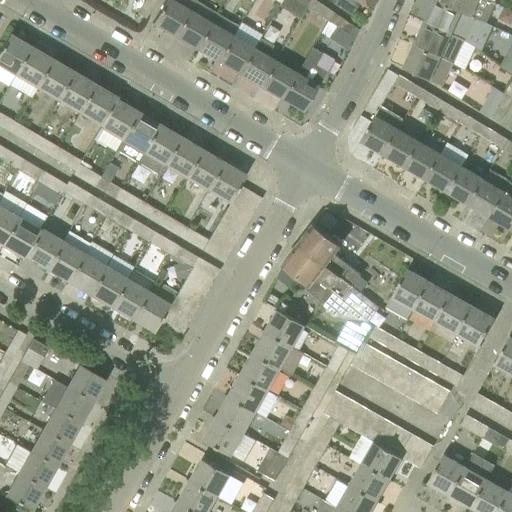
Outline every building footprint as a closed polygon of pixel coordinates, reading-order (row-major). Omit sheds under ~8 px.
[(137,14),(145,19),(156,0),(142,0),(144,1),(137,14)] [(165,0),(152,23),(174,36),(195,0),(195,1),(195,0),(165,0)] [(174,36),(195,49),(216,13),(195,1),(195,0),(174,36)] [(333,0),(331,3),(351,16),(357,7),(354,4),(347,0),(333,0)] [(347,0),(354,4),(356,0),(362,4),(371,10),(373,0),(347,0)] [(420,18),(428,0),(414,0),(408,12),(420,18)] [(464,44),(475,18),(435,0),(423,25),(464,44)] [(435,0),(475,18),(480,20),(487,23),(496,2),(495,2),(489,0),(435,0)] [(320,4),(314,12),(328,21),(333,13),(320,4)] [(238,25),(216,13),(195,49),(217,61),(238,25)] [(333,13),(328,21),(336,27),(349,35),(354,27),(333,13)] [(239,26),(238,25),(217,61),(238,74),(260,37),(239,25),(239,26)] [(464,44),(423,25),(414,47),(439,59),(440,57),(455,64),(464,44)] [(354,27),(349,35),(336,27),(328,38),(348,51),(355,39),(359,31),(359,30),(354,27)] [(31,47),(10,34),(0,50),(0,65),(15,75),(31,47)] [(275,61),(267,56),(273,46),(260,38),(260,37),(238,74),(260,86),(275,61)] [(53,59),(32,47),(31,47),(15,75),(36,87),(53,59)] [(439,59),(414,47),(404,68),(444,87),(455,64),(440,57),(439,59)] [(312,48),(296,74),(282,99),(303,112),(333,60),(312,48)] [(74,72),(54,60),(53,59),(36,87),(58,100),(74,72)] [(282,99),(296,74),(275,61),(260,86),(282,99)] [(95,84),(75,72),(74,72),(58,100),(79,112),(95,84)] [(416,96),(421,89),(399,76),(395,83),(416,96)] [(118,98),(96,85),(95,84),(79,112),(101,125),(117,99),(118,98)] [(511,92),(507,90),(505,94),(494,87),(481,111),(492,118),(501,123),(511,102),(511,92)] [(438,108),(442,101),(421,89),(416,96),(438,108)] [(139,112),(138,112),(117,99),(101,125),(100,127),(121,139),(122,140),(139,112)] [(464,114),(442,101),(438,108),(460,121),(464,114)] [(402,118),(381,106),(361,141),(382,154),(397,129),(396,128),(402,118)] [(137,163),(160,125),(139,112),(122,140),(121,139),(115,150),(137,163)] [(16,122),(0,113),(0,127),(10,133),(16,122)] [(481,134),(485,127),(464,114),(460,121),(481,134)] [(20,139),(26,128),(16,122),(10,133),(20,139)] [(158,175),(165,165),(181,137),(160,125),(137,163),(158,175)] [(503,146),(507,139),(485,127),(481,134),(503,146)] [(404,166),(419,141),(397,129),(382,154),(404,166)] [(42,152),(48,142),(37,135),(31,145),(42,152)] [(181,137),(165,165),(187,178),(203,150),(181,137)] [(511,142),(507,139),(503,146),(511,151),(511,142)] [(425,179),(440,154),(419,141),(404,166),(425,179)] [(2,147),(0,149),(0,159),(17,170),(23,160),(2,147)] [(63,164),(69,154),(59,148),(53,158),(63,164)] [(203,150),(187,178),(208,191),(225,163),(203,150)] [(425,179),(447,192),(462,167),(440,154),(425,179)] [(105,194),(112,183),(109,182),(117,168),(108,162),(100,176),(94,187),(105,194)] [(246,176),(225,163),(208,191),(230,203),(234,196),(240,186),(246,176)] [(83,180),(89,170),(78,164),(74,171),(72,174),(83,180)] [(34,166),(28,176),(39,183),(45,172),(34,166)] [(468,204),(483,179),(462,167),(447,192),(468,204)] [(39,183),(50,189),(60,195),(62,192),(66,185),(45,172),(39,183)] [(485,180),(483,179),(468,204),(490,217),(505,192),(485,180)] [(66,185),(62,192),(84,205),(90,194),(68,181),(66,185)] [(33,193),(44,199),(50,189),(39,183),(33,193)] [(255,210),(262,199),(240,186),(234,196),(255,210)] [(122,189),(116,200),(137,212),(143,202),(122,189)] [(0,197),(0,244),(1,245),(25,204),(26,203),(5,190),(2,194),(0,197)] [(490,217),(511,230),(511,228),(511,196),(505,192),(490,217)] [(227,207),(249,220),(255,210),(234,196),(230,203),(227,207)] [(101,200),(95,211),(106,217),(112,207),(101,200)] [(137,212),(159,225),(165,215),(143,202),(137,212)] [(1,245),(2,245),(24,258),(25,256),(40,230),(38,229),(46,216),(25,204),(1,245)] [(243,231),(249,220),(227,207),(221,218),(243,231)] [(327,212),(319,223),(331,231),(338,220),(327,212)] [(123,213),(116,224),(127,230),(133,219),(123,213)] [(169,231),(175,221),(165,215),(159,225),(169,231)] [(243,231),(221,218),(215,229),(237,242),(243,231)] [(68,232),(68,231),(48,219),(42,229),(41,228),(40,230),(25,256),(46,269),(68,232)] [(143,225),(138,235),(149,242),(155,232),(143,225)] [(361,293),(369,283),(361,277),(362,275),(335,254),(342,246),(315,225),(299,245),(361,293)] [(186,227),(180,238),(202,250),(208,240),(186,227)] [(237,242),(215,229),(209,239),(230,252),(237,242)] [(46,269),(47,270),(68,282),(84,254),(89,245),(88,245),(89,243),(68,232),(46,269)] [(165,238),(159,248),(169,255),(176,244),(165,238)] [(202,250),(224,263),(230,252),(209,239),(208,240),(202,250)] [(68,282),(89,294),(105,267),(105,266),(112,253),(91,241),(89,245),(84,254),(68,282)] [(198,257),(176,244),(169,255),(183,263),(191,268),(198,257)] [(333,317),(349,319),(369,321),(380,307),(361,293),(299,245),(283,266),(310,287),(307,290),(324,303),(321,308),(333,317)] [(89,294),(110,307),(111,307),(127,279),(133,269),(111,257),(105,267),(89,294)] [(220,270),(198,257),(191,268),(213,281),(220,270)] [(185,278),(191,268),(183,263),(173,265),(176,280),(185,278)] [(299,278),(283,266),(276,278),(290,289),(299,278)] [(185,279),(207,292),(213,281),(191,268),(185,278),(185,279)] [(430,281),(408,269),(387,307),(409,320),(414,310),(430,281)] [(148,292),(147,291),(127,279),(111,307),(132,320),(148,292)] [(179,290),(201,303),(207,292),(185,279),(179,290)] [(414,310),(436,322),(452,294),(451,293),(430,281),(414,310)] [(177,292),(163,284),(160,289),(155,286),(151,293),(148,292),(132,320),(154,332),(160,322),(166,311),(173,300),(177,292)] [(179,290),(177,292),(173,300),(195,313),(201,303),(179,290)] [(474,306),(452,294),(436,322),(458,334),(474,306)] [(166,311),(188,324),(195,313),(173,300),(166,311)] [(480,347),(495,318),(474,306),(458,334),(480,347)] [(278,310),(265,332),(293,347),(306,325),(278,310)] [(166,311),(160,322),(182,335),(188,324),(166,311)] [(370,337),(376,326),(369,321),(349,319),(343,331),(363,342),(366,344),(369,339),(370,337)] [(380,343),(386,332),(376,326),(370,337),(380,343)] [(265,332),(253,352),(253,353),(281,368),(281,370),(291,375),(303,353),(293,347),(265,332)] [(511,337),(511,336),(495,364),(511,374),(511,337)] [(49,348),(33,339),(28,348),(43,357),(44,357),(49,348)] [(398,339),(392,349),(413,362),(419,351),(398,339)] [(13,356),(19,345),(12,341),(5,352),(13,356)] [(374,349),(366,344),(363,342),(351,364),(362,371),(374,349)] [(362,371),(373,377),(385,355),(374,349),(362,371)] [(419,351),(413,362),(435,374),(441,364),(419,351)] [(13,356),(5,352),(0,361),(0,377),(0,378),(13,356)] [(253,353),(241,375),(269,391),(281,370),(281,368),(253,353)] [(327,366),(337,372),(343,361),(333,355),(331,360),(327,366)] [(383,383),(396,361),(385,355),(373,377),(383,383)] [(20,361),(28,366),(36,369),(39,364),(23,356),(20,361)] [(14,372),(22,377),(28,366),(20,361),(14,372)] [(407,367),(396,361),(383,383),(394,389),(407,367)] [(435,374),(457,386),(463,376),(441,364),(435,374)] [(105,380),(80,365),(67,387),(93,401),(105,380)] [(315,387),(325,393),(337,372),(327,366),(315,387)] [(394,389),(405,395),(418,373),(407,367),(394,389)] [(405,395),(416,401),(429,379),(418,373),(405,395)] [(241,375),(229,396),(228,396),(256,412),(267,418),(279,396),(269,391),(241,375)] [(427,408),(440,386),(429,379),(416,401),(427,408)] [(67,387),(53,380),(42,401),(55,409),(81,423),(93,401),(67,387)] [(8,382),(0,396),(0,406),(4,409),(16,387),(8,382)] [(450,392),(440,386),(427,408),(438,414),(450,392)] [(313,416),(325,393),(315,387),(302,410),(313,416)] [(330,417),(334,420),(347,397),(336,391),(323,413),(330,417)] [(494,416),(500,406),(478,394),(472,404),(494,416)] [(228,396),(217,418),(216,418),(244,434),(256,412),(228,396)] [(347,397),(334,420),(341,423),(345,425),(358,404),(347,397)] [(368,410),(358,404),(345,425),(356,431),(368,410)] [(511,426),(511,412),(500,406),(494,416),(511,426)] [(55,409),(43,430),(68,445),(81,423),(55,409)] [(300,437),(313,416),(302,410),(290,431),(300,437)] [(367,438),(379,416),(368,410),(356,431),(363,435),(367,438)] [(390,422),(379,416),(367,438),(374,442),(378,444),(390,422)] [(482,439),(488,428),(465,416),(460,426),(482,439)] [(341,423),(334,420),(330,417),(317,440),(328,446),(341,423)] [(216,418),(204,440),(232,456),(244,434),(216,418)] [(388,450),(401,428),(390,422),(378,444),(388,450)] [(412,434),(401,428),(388,450),(399,457),(412,434)] [(509,440),(488,428),(482,439),(503,451),(509,440)] [(43,430),(30,452),(56,467),(68,445),(43,430)] [(288,458),(300,437),(290,431),(278,452),(288,458)] [(423,440),(412,434),(399,457),(402,458),(403,458),(410,463),(423,440)] [(316,467),(328,446),(317,440),(305,461),(316,467)] [(410,463),(421,469),(434,446),(423,440),(410,463)] [(511,455),(511,441),(509,440),(503,451),(511,455)] [(374,442),(362,464),(390,480),(402,458),(399,457),(388,450),(378,444),(374,442)] [(270,448),(257,471),(276,481),(288,458),(278,452),(270,448)] [(30,452),(18,474),(44,489),(56,467),(30,452)] [(474,453),(466,468),(465,468),(450,495),(471,507),(487,480),(487,481),(496,466),(474,453)] [(443,456),(428,482),(450,495),(465,468),(443,456)] [(244,483),(230,475),(231,475),(203,459),(190,480),(218,496),(232,504),(244,483)] [(304,489),(316,467),(305,461),(293,483),(304,489)] [(378,502),(390,480),(362,464),(349,486),(378,502)] [(6,496),(31,510),(44,489),(18,474),(6,496)] [(190,480),(178,502),(195,511),(209,511),(218,496),(190,480)] [(471,507),(479,511),(497,511),(509,493),(487,481),(487,480),(471,507)] [(327,502),(345,511),(372,511),(378,502),(349,486),(339,481),(327,502)] [(293,483),(281,504),(292,510),(304,489),(293,483)] [(497,511),(511,511),(511,489),(510,493),(509,493),(497,511)] [(264,493),(253,511),(267,511),(275,499),(264,493)] [(319,511),(345,511),(327,502),(326,501),(319,511)] [(195,511),(178,502),(172,511),(195,511)]
